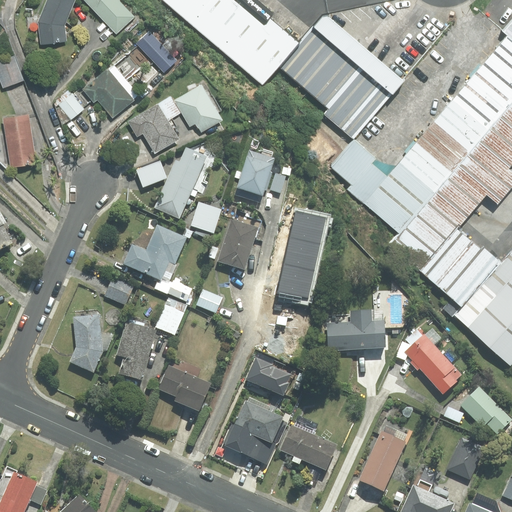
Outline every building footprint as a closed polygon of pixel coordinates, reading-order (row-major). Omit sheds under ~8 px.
[(74,0),(47,0),(39,22),(41,44),(66,41),(64,25),(74,0)] [(117,0),(85,0),(116,33),(134,17),(117,0)] [(289,45),(239,0),(160,0),(252,84),(289,45)] [(325,10),(270,69),(348,141),(403,82),(325,10)] [(149,32),(137,43),(164,72),(176,60),(149,32)] [(381,237),(453,304),(456,306),(494,265),(455,228),(484,197),(493,205),(511,185),(511,171),(510,169),(511,166),(511,40),(511,39),(510,38),(360,199),(390,227),(381,237)] [(14,55),(0,60),(0,78),(3,87),(23,80),(14,55)] [(113,65),(83,89),(94,102),(98,99),(113,117),(139,95),(113,65)] [(201,132),(222,120),(201,85),(175,100),(190,126),(195,123),(201,132)] [(84,109),(72,94),(59,105),(71,120),(84,109)] [(158,105),(167,121),(181,113),(171,97),(158,105)] [(167,121),(158,105),(129,122),(138,136),(143,132),(155,153),(178,139),(167,121)] [(28,116),(4,119),(11,167),(35,164),(28,116)] [(213,155),(208,143),(190,150),(186,148),(180,162),(176,160),(156,207),(179,217),(189,193),(196,196),(198,190),(202,192),(206,183),(202,181),(209,164),(213,166),(217,157),(213,155)] [(261,155),(250,151),(236,194),(260,202),(264,190),(267,190),(272,172),(270,171),(274,158),(271,157),(272,154),(262,151),(261,155)] [(160,161),(137,170),(143,186),(166,178),(160,161)] [(286,177),(276,173),(270,190),(280,193),(286,177)] [(213,232),(221,209),(199,202),(192,225),(213,232)] [(0,249),(13,243),(2,224),(6,223),(0,211),(0,249)] [(234,220),(231,219),(218,261),(244,270),(260,221),(245,216),(246,213),(237,211),(234,220)] [(327,217),(297,211),(278,292),(310,299),(327,217)] [(132,246),(124,264),(161,280),(169,260),(175,263),(186,238),(158,226),(147,251),(132,246)] [(456,306),(447,315),(499,365),(511,351),(511,251),(510,250),(494,265),(456,306)] [(133,286),(113,278),(106,296),(125,304),(133,286)] [(192,289),(174,281),(169,293),(186,301),(192,289)] [(222,297),(203,290),(197,305),(216,313),(222,297)] [(156,327),(175,335),(187,306),(168,298),(156,327)] [(351,323),(328,324),(329,350),(386,347),(384,320),(371,321),(371,310),(350,311),(351,323)] [(99,314),(74,317),(77,347),(70,361),(93,372),(103,351),(99,314)] [(156,330),(126,322),(117,355),(124,357),(119,373),(142,380),(156,330)] [(455,380),(461,375),(434,345),(442,338),(432,328),(405,352),(413,360),(410,362),(418,370),(420,368),(443,394),(457,381),(455,380)] [(273,364),(256,357),(246,379),(283,395),(288,383),(287,382),(290,374),(272,366),(273,364)] [(169,366),(159,389),(177,396),(175,400),(199,411),(211,383),(169,366)] [(497,434),(511,419),(479,386),(461,405),(483,428),(487,424),(497,434)] [(270,406),(250,397),(247,401),(245,400),(225,445),(267,464),(286,422),(282,420),(283,417),(268,411),(270,406)] [(463,413),(448,407),(444,416),(459,423),(463,413)] [(292,460),(299,463),(301,459),(325,469),(337,445),(314,435),(317,429),(296,420),(294,426),(292,425),(281,450),(294,456),(292,460)] [(383,432),(382,431),(359,479),(383,490),(406,442),(404,441),(407,435),(386,425),(383,432)] [(484,448),(462,439),(448,470),(470,479),(484,448)] [(36,485),(37,482),(16,473),(17,471),(7,466),(0,482),(0,511),(23,511),(29,499),(36,485)] [(511,478),(510,478),(503,496),(511,499),(511,478)] [(47,490),(36,485),(29,499),(41,505),(47,490)] [(450,511),(454,503),(413,485),(401,511),(450,511)] [(94,511),(79,495),(61,511),(94,511)] [(489,511),(470,503),(465,511),(489,511)]
